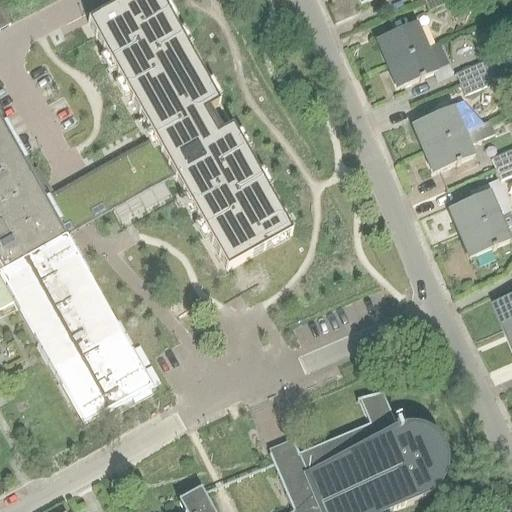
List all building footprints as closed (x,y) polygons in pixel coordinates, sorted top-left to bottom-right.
[(36,170),(30,175),(59,229),(71,223),(75,229),(86,223),(82,216),(96,209),(104,204),(109,214),(173,178),(227,273),(292,236),(232,130),(222,136),(209,113),(219,107),(159,0),(130,0),(87,25),(153,140),(54,196),(36,170)] [(458,0),(427,0),(423,2),(428,13),(458,0)] [(0,33),(11,28),(0,7),(0,33)] [(511,37),(511,22),(511,20),(495,26),(502,42),(511,37)] [(379,43),(389,67),(426,51),(416,27),(379,43)] [(450,78),(437,47),(426,51),(389,67),(400,91),(432,77),(435,84),(450,78)] [(455,76),(459,87),(493,73),(488,61),(455,76)] [(498,84),(493,73),(459,87),(464,98),(498,84)] [(415,127),(426,151),(462,135),(452,112),(415,127)] [(0,276),(1,276),(87,429),(151,393),(59,229),(30,175),(0,121),(0,276)] [(472,159),(468,150),(496,138),(490,124),(462,135),(426,151),(436,175),(472,159)] [(511,151),(491,160),(495,171),(511,164),(511,151)] [(511,177),(511,164),(495,171),(500,183),(511,177)] [(509,216),(496,184),(469,195),(472,202),(451,211),(462,236),(499,220),(509,216)] [(509,243),(499,220),(462,236),(471,259),(509,243)] [(511,300),(496,307),(507,331),(511,329),(511,300)] [(401,433),(399,426),(396,427),(383,395),(359,401),(370,428),(298,459),(294,448),(269,459),(291,511),(212,511),(201,491),(179,503),(183,511),(391,511),(393,511),(425,500),(433,494),(440,486),(444,477),(445,466),(443,456),(439,447),(431,439),(422,434),(412,432),(401,433)]
